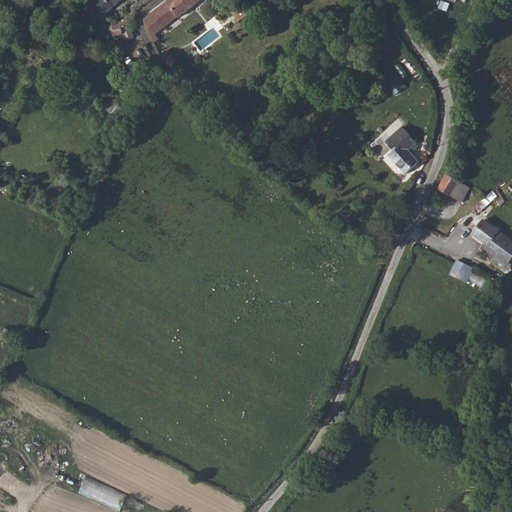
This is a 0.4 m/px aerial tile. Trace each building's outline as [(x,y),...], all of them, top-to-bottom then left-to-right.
[(104,0),(114,8),(122,0),(104,0)] [(169,0),(166,2),(175,15),(178,18),(200,0),(169,0)] [(150,38),(161,29),(165,27),(163,23),(175,15),(166,2),(144,20),(150,38)] [(134,27),(135,10),(106,18),(111,38),(127,32),(131,43),(140,38),(134,27)] [(150,38),(153,44),(166,37),(161,29),(150,38)] [(172,66),(179,61),(169,48),(162,54),(172,66)] [(402,89),(395,79),(387,85),(394,94),(402,89)] [(387,155),(404,174),(418,162),(409,152),(416,144),(400,126),(384,141),(392,150),(387,155)] [(459,179),(444,173),(437,188),(451,196),(459,179)] [(468,188),(459,179),(451,196),(460,200),(468,188)] [(506,264),(511,255),(511,241),(511,240),(503,235),(483,219),(472,233),(488,245),(485,248),(506,264)] [(465,283),(474,268),(458,260),(457,262),(450,274),(465,283)] [(122,509),(128,493),(86,477),(80,493),(122,509)]
